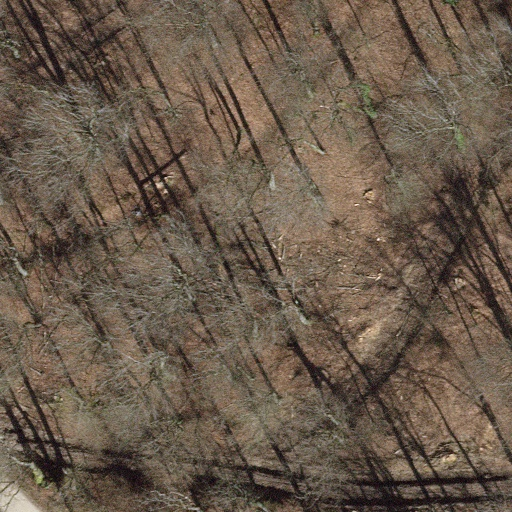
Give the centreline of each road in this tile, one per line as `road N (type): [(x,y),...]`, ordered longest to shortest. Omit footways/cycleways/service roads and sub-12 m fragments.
road 1 (track): [(0,455),(511,484)]
road 2 (track): [(244,473),(363,406),(460,228),(511,68)]
